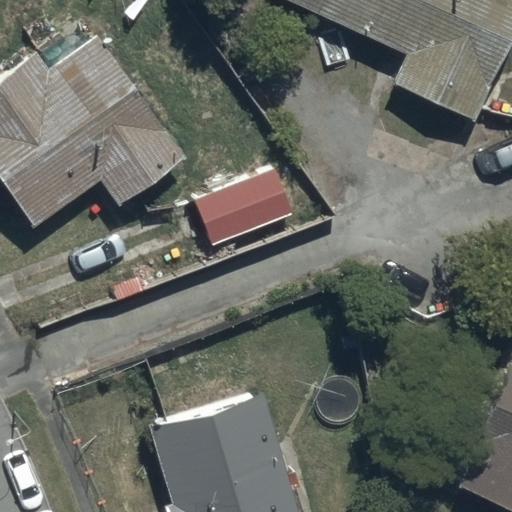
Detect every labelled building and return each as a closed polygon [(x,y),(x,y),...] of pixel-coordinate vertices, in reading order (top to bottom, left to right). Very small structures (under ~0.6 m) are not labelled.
[(511,0),(295,0),(394,43),(380,77),(467,116),(511,13),(511,0)] [(174,153),(87,32),(42,65),(39,61),(28,46),(0,66),(0,190),(24,224),(86,179),(104,204),(174,153)] [(268,160),(187,192),(206,241),(287,210),(268,160)] [(511,340),(450,481),(511,507),(511,340)] [(261,393),(141,421),(162,511),(156,511),(295,511),(290,488),(294,487),(289,463),(278,466),(261,393)]
